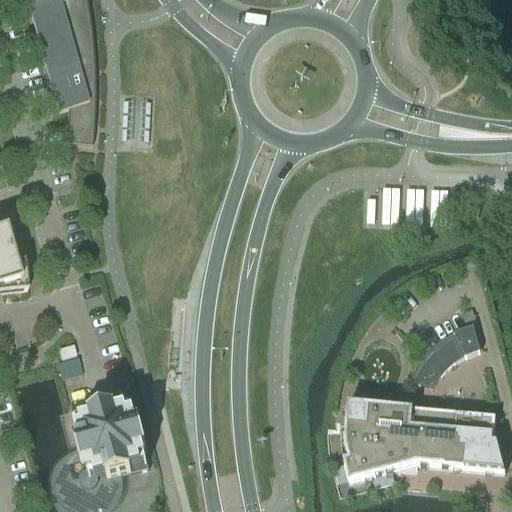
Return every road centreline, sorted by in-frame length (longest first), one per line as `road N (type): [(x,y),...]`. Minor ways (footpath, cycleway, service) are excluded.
road 1 (primary): [(255,124),(203,333),(200,384),(215,511)]
road 2 (primary): [(252,511),(239,427),(244,280),(279,172),(300,145)]
road 3 (residential): [(0,323),(70,304),(0,58)]
road 4 (primary): [(349,124),(432,147),(485,137)]
road 5 (primary): [(485,137),(365,91)]
